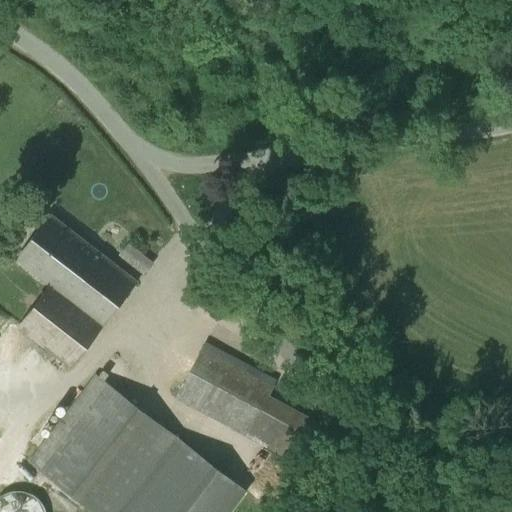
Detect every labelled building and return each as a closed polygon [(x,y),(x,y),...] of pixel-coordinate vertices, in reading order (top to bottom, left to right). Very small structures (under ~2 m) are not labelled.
[(49,215),(15,259),(50,285),(18,327),(70,368),(137,283),(49,215)] [(154,263),(128,243),(118,255),(144,276),(154,263)] [(247,437),(246,439),(293,464),(316,420),(270,396),(276,381),(205,343),(174,399),(247,437)] [(188,445),(163,426),(95,374),(59,421),(27,462),(92,511),(231,511),(248,491),(242,487),(188,445)] [(3,495),(0,496),(0,511),(45,511),(46,511),(45,509),(44,507),(43,505),(42,503),(41,502),(40,500),(37,498),(37,497),(34,496),(31,494),(28,492),(26,492),(22,491),(20,491),(17,491),(15,491),(12,491),(8,492),(4,494),(3,495)]
